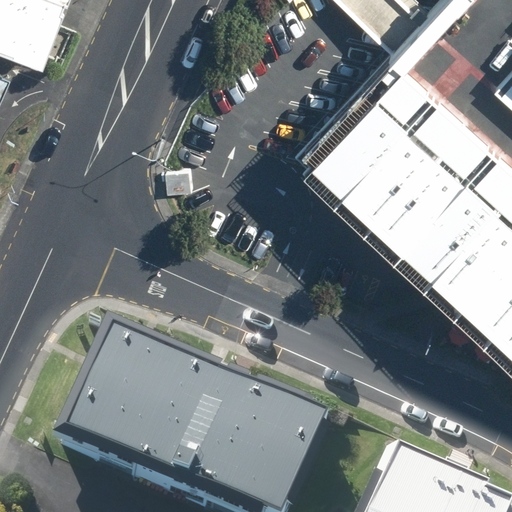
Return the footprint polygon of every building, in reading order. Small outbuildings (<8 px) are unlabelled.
[(37,0),(0,0),(0,44),(15,51),(37,0)] [(511,143),(408,48),(312,151),(511,334),(511,143)] [(511,55),(501,68),(511,78),(511,55)] [(277,511),(315,432),(110,339),(64,439),(223,511),(277,511)] [(492,511),(384,463),(361,511),(492,511)]
